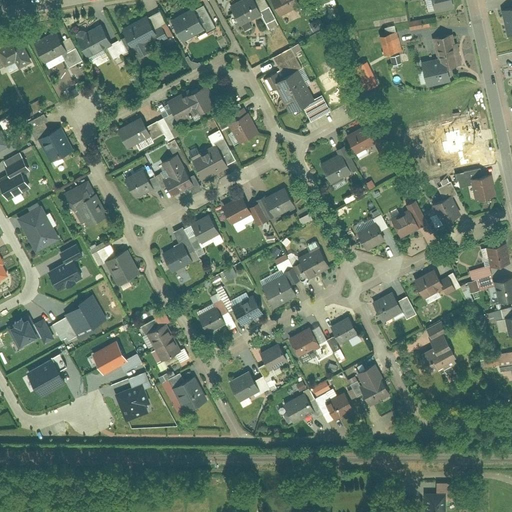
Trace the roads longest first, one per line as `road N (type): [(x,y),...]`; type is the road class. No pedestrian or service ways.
road 1 (residential): [(208,374),(243,438),(354,440),(429,428)]
road 2 (residential): [(274,130),(255,83),(203,69),(92,129)]
road 3 (residential): [(472,0),(511,184)]
road 4 (residential): [(429,428),(405,401),(353,300)]
road 5 (residential): [(511,480),(410,477),(399,511)]
road 6 (residential): [(390,271),(475,223),(511,212)]
road 7 (residential): [(152,225),(270,161)]
road 8 (residential): [(222,355),(332,295)]
road 9 (residential): [(0,310),(32,286),(0,211)]
